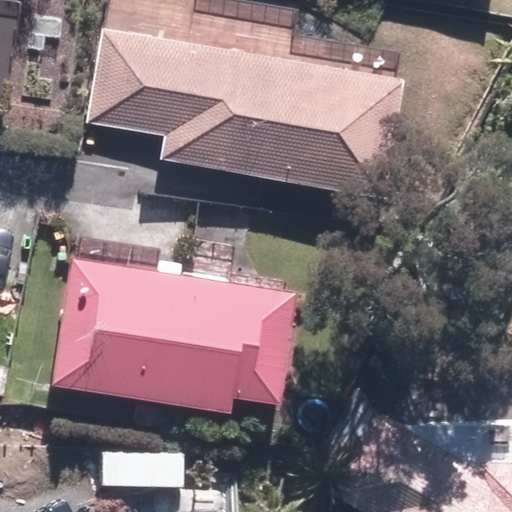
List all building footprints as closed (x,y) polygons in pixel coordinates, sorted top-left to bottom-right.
[(261,11),(214,5),(209,45),(255,51),(261,11)] [(370,200),(392,78),(95,26),(77,124),(159,138),(154,162),(370,200)] [(511,285),(511,206),(454,182),(413,276),(499,314),(511,285)] [(283,293),(60,261),(42,389),(218,414),(219,400),(267,407),(283,293)] [(463,364),(397,368),(398,400),(465,396),(463,364)] [(511,511),(511,421),(391,422),(346,399),(317,453),(337,464),(320,495),(351,511),(511,511)]
